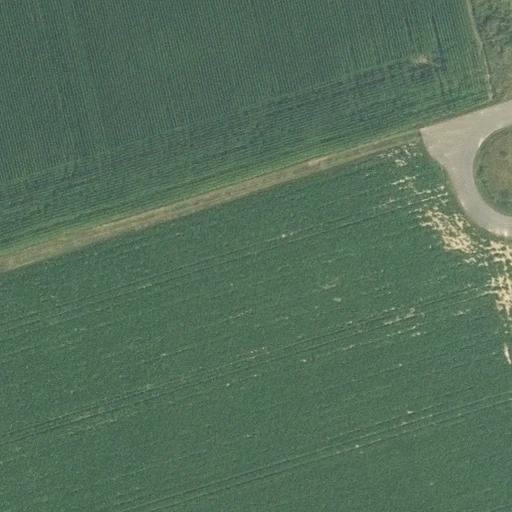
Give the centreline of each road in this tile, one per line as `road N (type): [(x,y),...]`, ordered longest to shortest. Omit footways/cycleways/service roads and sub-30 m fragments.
road 1 (track): [(0,285),(108,253),(240,196),(511,110)]
road 2 (track): [(446,133),(472,204),(511,231)]
